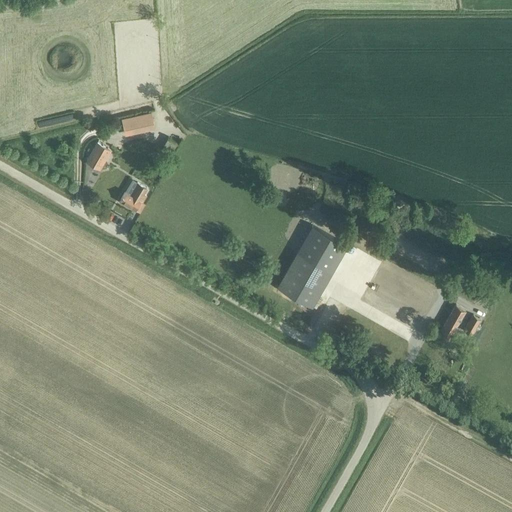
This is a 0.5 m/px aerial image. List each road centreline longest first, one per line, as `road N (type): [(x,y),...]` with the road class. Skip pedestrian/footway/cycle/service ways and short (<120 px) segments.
road 1 (unclassified): [(325,511),(372,429),(369,382),(0,162)]
road 2 (track): [(369,382),(511,464)]
